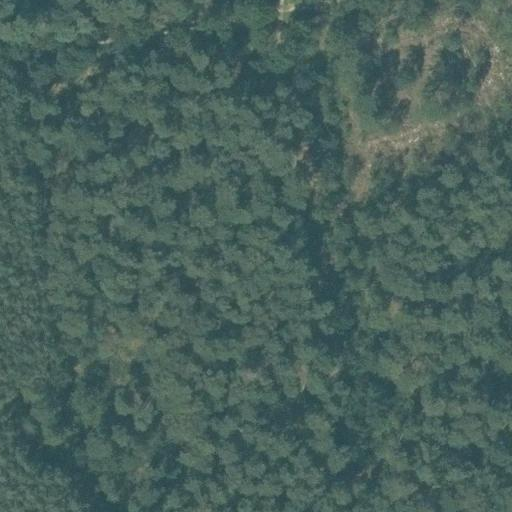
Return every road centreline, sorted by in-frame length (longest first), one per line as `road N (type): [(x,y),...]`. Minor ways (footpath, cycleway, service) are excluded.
road 1 (track): [(349,511),(276,0)]
road 2 (track): [(0,46),(310,0)]
